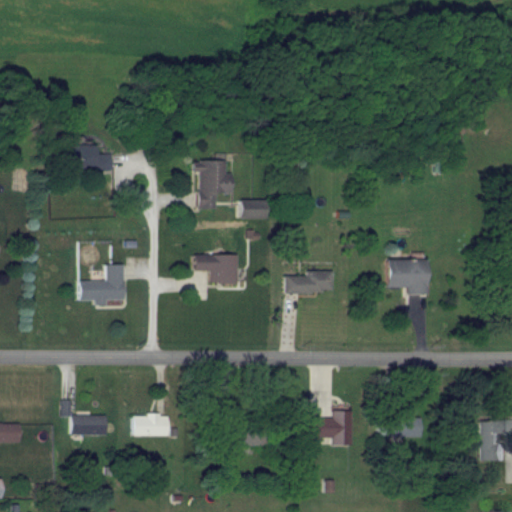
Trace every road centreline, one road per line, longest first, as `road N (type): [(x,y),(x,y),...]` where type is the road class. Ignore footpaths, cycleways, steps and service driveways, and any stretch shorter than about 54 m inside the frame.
road 1 (tertiary): [(0,361),(511,362)]
road 2 (residential): [(144,362),(144,170)]
